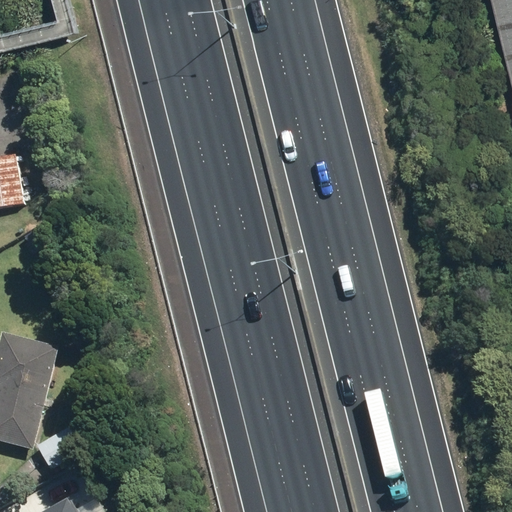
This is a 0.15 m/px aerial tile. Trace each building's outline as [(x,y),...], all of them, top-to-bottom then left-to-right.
[(511,0),(502,0),(511,40),(511,0)] [(0,212),(28,210),(24,157),(0,158),(0,212)] [(0,444),(35,452),(58,352),(4,340),(0,357),(0,444)] [(79,429),(42,450),(55,473),(92,451),(79,429)] [(85,511),(77,497),(49,511),(85,511)]
